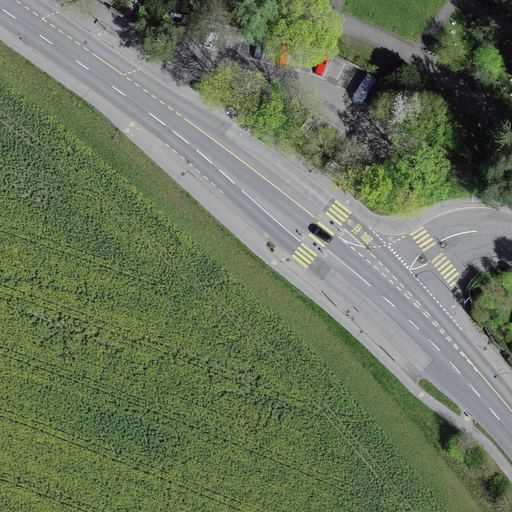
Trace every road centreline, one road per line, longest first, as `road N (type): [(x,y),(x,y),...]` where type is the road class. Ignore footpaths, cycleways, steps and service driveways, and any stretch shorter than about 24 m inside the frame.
road 1 (tertiary): [(0,6),(383,297)]
road 2 (tertiary): [(383,297),(511,435)]
road 3 (unclassified): [(511,235),(450,240),(383,297)]
